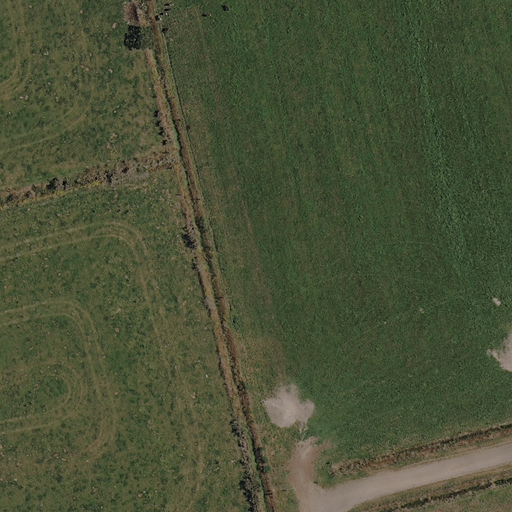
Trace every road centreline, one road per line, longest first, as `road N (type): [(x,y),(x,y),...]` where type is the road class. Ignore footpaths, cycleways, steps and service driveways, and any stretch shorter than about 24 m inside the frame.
road 1 (track): [(200,0),(331,511)]
road 2 (track): [(328,501),(511,455)]
